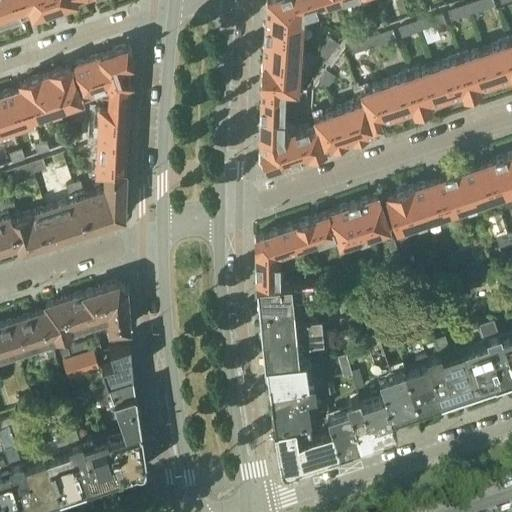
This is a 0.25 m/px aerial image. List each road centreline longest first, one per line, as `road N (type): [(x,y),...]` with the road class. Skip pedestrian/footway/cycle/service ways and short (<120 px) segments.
road 1 (residential): [(511,114),(219,213)]
road 2 (tertiary): [(244,511),(219,213)]
road 3 (residential): [(511,425),(258,511)]
road 4 (tertiary): [(162,232),(189,482)]
road 5 (tertiary): [(175,7),(162,232)]
road 6 (tertiary): [(219,213),(230,0)]
road 7 (residential): [(175,7),(0,67)]
road 8 (residential): [(0,283),(162,232)]
